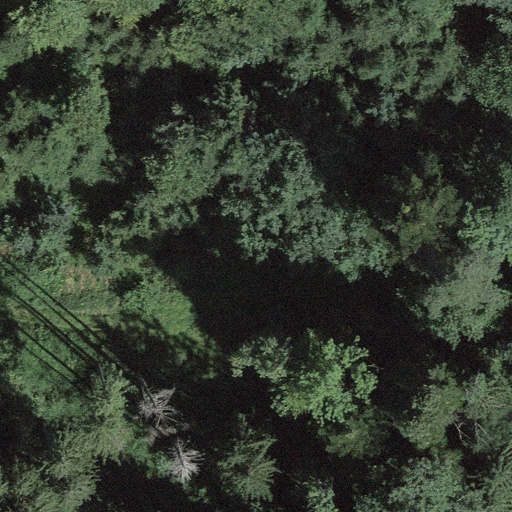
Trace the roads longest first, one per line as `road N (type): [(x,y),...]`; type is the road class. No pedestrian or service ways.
road 1 (track): [(0,308),(113,316),(271,277),(504,241)]
road 2 (track): [(511,297),(474,0)]
